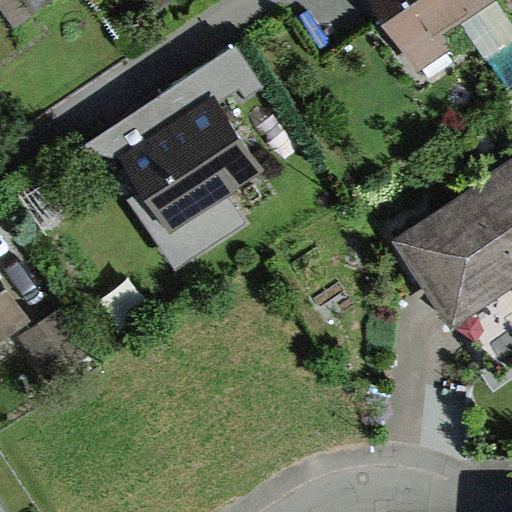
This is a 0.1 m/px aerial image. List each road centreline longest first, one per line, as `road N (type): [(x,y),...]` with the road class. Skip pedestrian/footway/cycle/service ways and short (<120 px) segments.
road 1 (residential): [(249,0),(0,162)]
road 2 (residential): [(314,511),(358,482),(479,490)]
